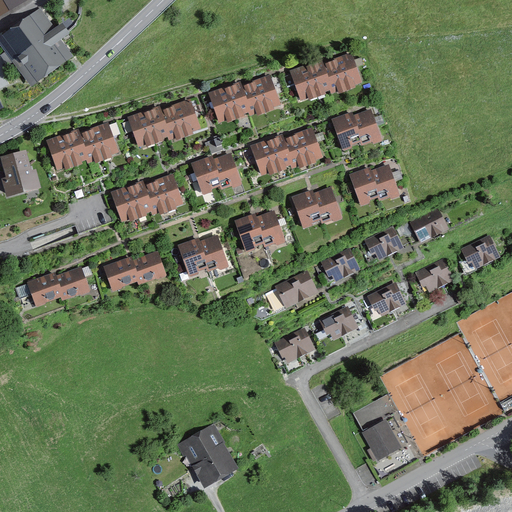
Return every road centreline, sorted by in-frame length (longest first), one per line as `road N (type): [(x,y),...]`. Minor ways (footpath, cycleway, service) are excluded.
road 1 (secondary): [(0,134),(92,67),(162,0)]
road 2 (residential): [(351,511),(485,440)]
